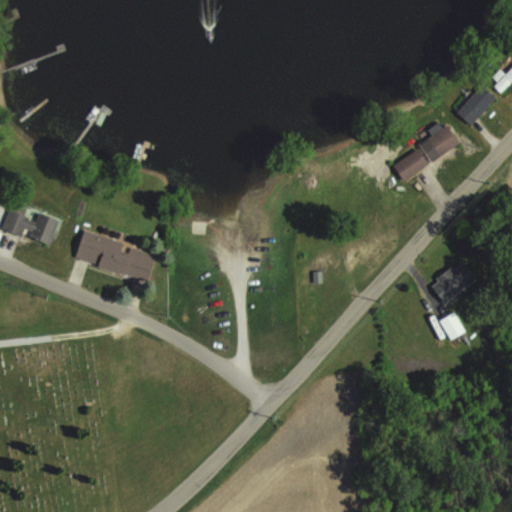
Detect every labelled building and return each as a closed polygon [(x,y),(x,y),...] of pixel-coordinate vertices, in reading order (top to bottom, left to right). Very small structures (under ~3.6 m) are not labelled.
[(511,80),(511,59),(489,83),(499,94),(511,80)] [(495,99),(481,86),(455,111),(469,125),(495,99)] [(460,141),(446,123),(424,140),(438,158),(460,141)] [(392,165),(404,181),(428,164),(416,147),(392,165)] [(361,180),(377,180),(377,159),(361,159),(361,180)] [(51,246),(61,219),(39,211),(36,219),(29,217),(32,208),(13,201),(3,228),(51,246)] [(157,250),(82,231),(74,260),(149,279),(157,250)] [(345,271),(345,258),(324,258),(324,271),(345,271)] [(432,286),(445,303),(475,279),(462,262),(432,286)] [(452,340),(466,331),(455,312),(441,320),(452,340)]
